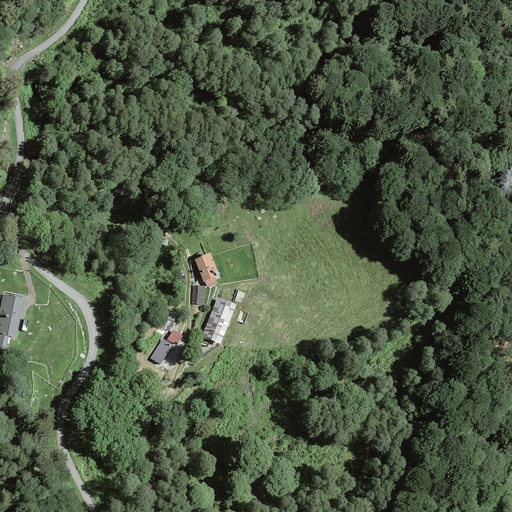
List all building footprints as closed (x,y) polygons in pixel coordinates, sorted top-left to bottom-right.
[(219,275),(210,253),(194,259),(203,282),(204,281),(207,287),(217,283),(214,277),(219,275)] [(203,305),(204,286),(192,285),(191,304),(203,305)] [(16,338),(24,297),(2,293),(0,305),(0,347),(6,349),(9,337),(16,338)] [(220,345),(236,305),(216,297),(200,337),(220,345)] [(172,331),(174,317),(166,315),(164,330),(172,331)] [(176,345),(182,336),(173,330),(167,339),(176,345)] [(160,365),(172,345),(162,339),(149,358),(160,365)]
